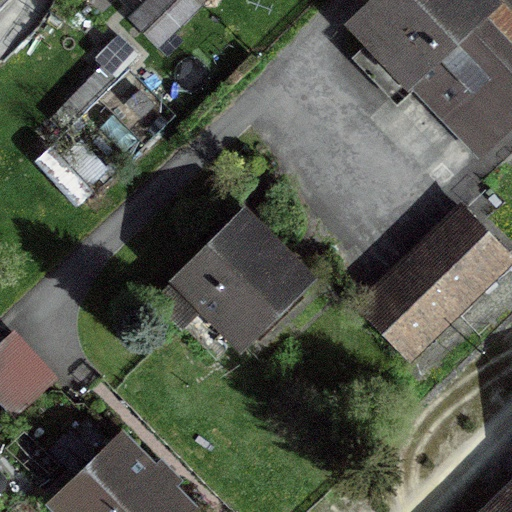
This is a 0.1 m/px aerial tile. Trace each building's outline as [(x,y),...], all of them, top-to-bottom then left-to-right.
[(0,0),(0,9),(9,0),(0,0)] [(154,0),(132,22),(153,44),(198,0),(154,0)] [(501,125),(511,114),(511,22),(491,0),(376,0),(350,25),(369,44),(351,61),(391,103),(439,58),(501,125)] [(406,359),(507,261),(458,211),(357,309),(406,359)] [(224,331),(239,346),(303,282),(240,219),(155,303),(203,352),(224,331)] [(42,389),(6,347),(0,352),(0,423),(0,424),(42,389)] [(179,511),(190,502),(117,426),(44,495),(60,511),(179,511)] [(511,511),(511,487),(485,511),(511,511)]
